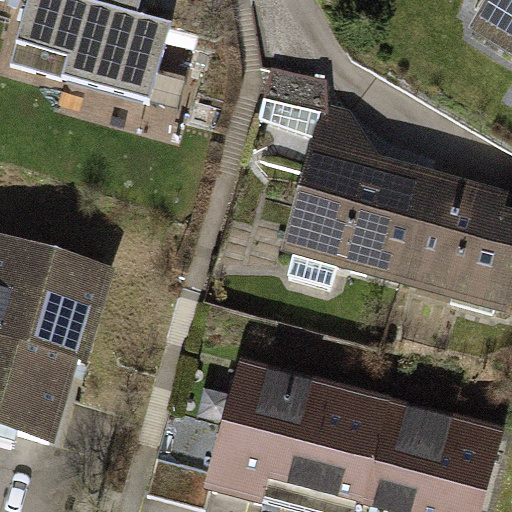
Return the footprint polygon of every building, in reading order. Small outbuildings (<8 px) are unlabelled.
[(101,7),(76,0),(12,0),(0,44),(0,85),(147,128),(173,38),(98,16),(101,7)] [(511,0),(482,0),(456,41),(511,77),(511,0)] [(275,263),(384,295),(416,181),(366,170),(338,116),(315,109),(275,263)] [(495,203),(416,181),(384,295),(497,327),(511,271),(511,229),(489,223),(495,203)] [(102,276),(0,247),(0,444),(43,456),(67,371),(76,373),(102,276)] [(353,511),(377,420),(232,380),(196,511),(353,511)] [(474,511),(491,449),(377,420),(353,511),(474,511)]
